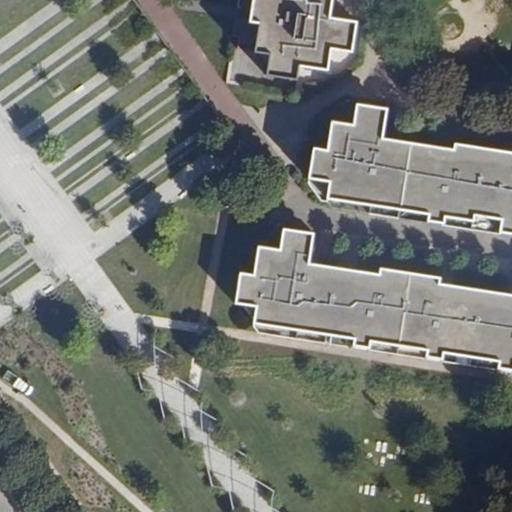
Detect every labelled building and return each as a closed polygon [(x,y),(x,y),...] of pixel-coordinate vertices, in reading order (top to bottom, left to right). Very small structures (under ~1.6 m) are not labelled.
[(268,0),(266,22),(263,38),(254,36),(251,36),(248,54),(256,55),(254,64),(288,69),(285,89),(314,93),(316,77),(345,81),(348,57),(367,59),(371,29),(342,25),(331,24),(332,14),(344,15),(345,0),(268,0)] [(344,15),(332,14),(331,24),(342,25),(344,15)] [(266,22),(256,21),(254,36),(263,38),(266,22)] [(384,113),(356,109),(353,130),(339,128),(337,138),(326,136),(323,156),(305,153),(301,183),(322,186),(319,206),(421,221),(420,226),(435,228),(435,223),(464,228),(467,213),(497,217),(494,238),(511,240),(511,159),(452,150),(451,154),(449,170),(434,169),(437,152),(388,145),(386,156),(378,155),(380,144),(384,113)] [(339,128),(328,126),(326,136),(337,138),(339,128)] [(388,145),(380,144),(378,155),(386,156),(388,145)] [(451,154),(437,152),(434,169),(449,170),(451,154)] [(308,241),(278,236),(276,256),(264,254),(263,263),(252,261),(250,281),(233,279),(229,307),(252,312),(249,329),(326,340),(336,273),(313,270),(312,282),(302,281),(304,268),(308,241)] [(313,270),(304,268),(302,281),(312,282),(313,270)] [(437,281),(376,272),(375,279),(355,276),(345,343),(353,344),(352,350),(366,352),(367,347),(422,355),(422,360),(438,363),(438,358),(493,366),(492,371),(510,374),(510,368),(511,368),(511,317),(506,317),(508,298),(450,290),(447,308),(433,306),(436,288),(437,281)] [(355,276),(336,273),(326,340),(345,343),(355,276)] [(450,290),(436,288),(433,306),(447,308),(450,290)]
